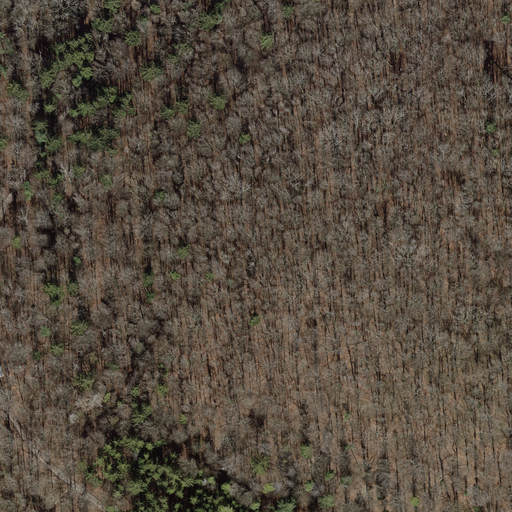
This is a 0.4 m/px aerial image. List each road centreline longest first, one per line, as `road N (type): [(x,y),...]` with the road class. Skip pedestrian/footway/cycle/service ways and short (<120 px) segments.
road 1 (track): [(308,511),(184,453),(137,395),(113,321),(104,239),(150,113),(259,0)]
road 2 (track): [(282,0),(357,130),(421,212),(511,282)]
road 3 (track): [(0,215),(50,131),(156,0)]
road 4 (track): [(112,511),(0,399)]
